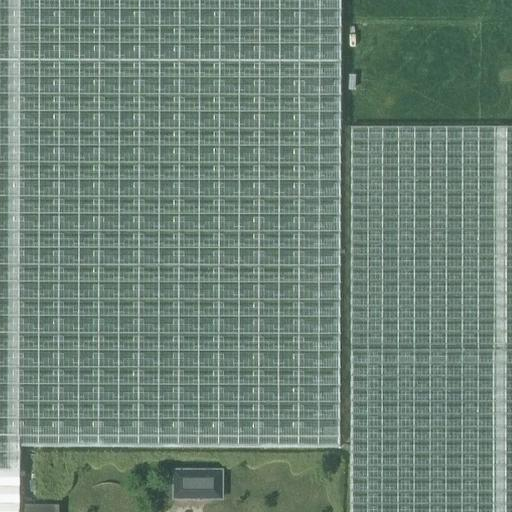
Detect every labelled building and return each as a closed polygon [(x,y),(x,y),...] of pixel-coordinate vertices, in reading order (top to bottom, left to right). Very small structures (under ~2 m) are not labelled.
[(0,0),(0,469),(20,469),(20,446),(339,447),(340,0),(0,0)] [(511,511),(511,127),(351,128),(350,511),(511,511)] [(20,469),(0,469),(0,511),(20,511),(20,504),(20,469)] [(204,471),(173,471),(173,500),(204,500),(204,471)] [(59,511),(60,503),(20,504),(20,511),(59,511)]
